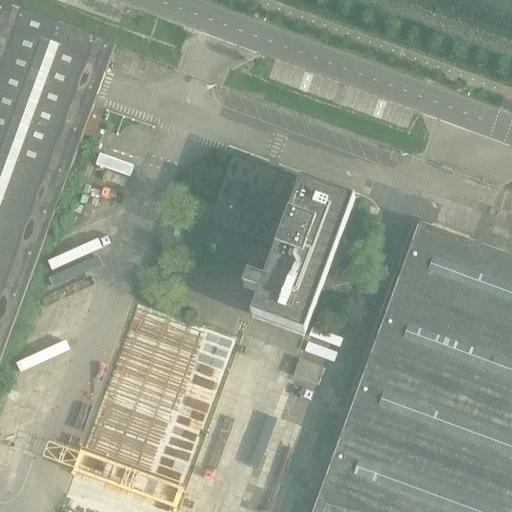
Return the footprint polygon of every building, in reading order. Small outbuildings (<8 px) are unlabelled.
[(115,48),(0,5),(0,364),(94,107),(105,78),(109,68),(108,67),(115,48)] [(252,163),(232,157),(215,207),(203,203),(196,222),(276,251),(265,281),(249,275),(244,288),(260,294),(252,317),(304,336),(336,249),(339,250),(343,240),(340,239),(342,234),(354,201),(252,163)] [(511,511),(511,258),(420,224),(314,511),(511,511)] [(294,377),(318,386),(324,369),(299,361),(294,377)] [(179,509),(193,467),(89,432),(68,495),(103,507),(105,500),(97,498),(107,467),(168,487),(163,504),(179,509)]
